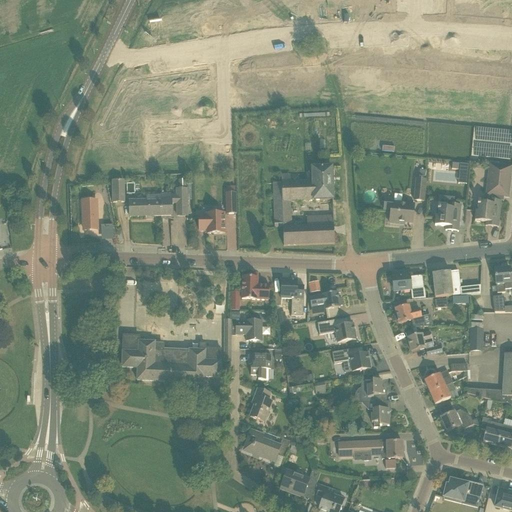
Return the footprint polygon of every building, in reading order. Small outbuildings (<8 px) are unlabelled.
[(321,0),(323,18),(340,17),(340,18),(350,17),(350,16),(366,15),(365,0),(321,0)] [(475,2),(457,0),(457,1),(456,12),(474,13),(475,2)] [(509,18),(510,0),(499,0),(498,17),(509,18)] [(343,86),(355,87),(356,69),(355,69),(344,68),(343,86)] [(355,69),(356,69),(355,87),(366,87),(367,69),(355,68),(355,69)] [(367,69),(366,87),(377,88),(378,70),(367,69)] [(309,89),(308,70),(298,71),(297,71),(299,90),(309,89)] [(308,70),(309,89),(321,88),(319,70),(308,70)] [(388,89),(389,71),(378,70),(377,88),(388,89)] [(297,71),(298,71),(297,71),(286,72),(288,90),(299,90),(297,71)] [(389,71),(388,89),(398,89),(400,71),(399,71),(389,71)] [(400,71),(398,89),(409,90),(411,72),(411,71),(399,71),(400,71)] [(286,72),(275,73),(277,91),(288,90),(286,72)] [(411,72),(409,90),(420,91),(421,73),(411,72)] [(264,74),(266,92),(277,91),(275,73),(264,74)] [(432,73),(421,73),(420,91),(431,91),(432,73)] [(432,73),(431,91),(443,92),(444,74),(432,73)] [(242,75),(242,76),(244,94),(255,93),(253,75),(254,75),(254,74),(242,75)] [(253,75),(255,93),(266,92),(264,74),(254,75),(253,75)] [(244,94),(242,76),(231,77),(233,95),(244,94)] [(451,97),(462,98),(464,80),(453,79),(451,97)] [(203,81),(203,80),(191,81),(192,81),(192,99),(203,99),(203,81)] [(475,81),(476,81),(464,80),(462,98),(473,99),(475,81)] [(181,100),(192,99),(192,81),(191,81),(180,82),(181,100)] [(203,81),(203,99),(214,99),(214,81),(203,81)] [(475,81),(473,99),(485,100),(486,82),(475,81)] [(492,99),(503,100),(505,82),(499,81),(499,82),(493,81),(492,99)] [(505,82),(503,100),(511,101),(511,82),(505,82)] [(486,196),(488,197),(488,204),(480,203),(481,202),(478,202),(477,212),(476,212),(475,221),(486,223),(485,227),(498,228),(501,199),(509,200),(511,166),(489,164),(486,196)] [(312,182),(282,183),(273,184),(274,228),(283,228),(283,247),(335,245),(334,216),(310,217),(307,217),(307,227),(291,228),(290,202),(333,201),(332,168),(312,169),(312,182)] [(424,202),(426,180),(416,179),(414,201),(424,202)] [(130,202),(130,217),(171,216),(171,204),(177,204),(177,216),(187,216),(187,189),(186,189),(186,180),(178,180),(178,189),(177,189),(177,196),(171,196),(171,195),(161,196),(161,202),(146,202),(146,201),(130,202)] [(113,203),(124,203),(124,182),(113,182),(113,203)] [(236,194),(235,194),(235,187),(226,187),(226,194),(226,195),(226,216),(237,215),(236,194)] [(400,223),(412,224),(414,205),(393,203),(394,199),(385,199),(384,210),(391,211),(390,214),(389,214),(388,219),(390,220),(389,224),(400,225),(400,223)] [(83,202),(84,231),(98,230),(97,202),(83,202)] [(461,206),(448,204),(447,208),(440,208),(440,207),(438,206),(437,216),(436,216),(435,226),(446,227),(445,231),(458,232),(461,206)] [(207,215),(199,216),(199,232),(207,232),(207,234),(225,234),(224,214),(207,215)] [(101,225),(102,240),(114,239),(113,224),(101,225)] [(510,269),(494,271),(496,285),(497,294),(505,293),(504,290),(511,289),(511,284),(510,269)] [(435,299),(461,296),(460,290),(458,272),(432,274),(435,299)] [(392,279),(394,292),(400,291),(400,292),(424,289),(423,276),(410,277),(392,279)] [(258,278),(243,278),(242,300),(268,301),(269,286),(258,285),(258,278)] [(303,317),(304,286),(297,286),(297,281),(291,281),(291,280),(284,279),(284,281),(282,281),(281,300),(291,300),(291,317),(303,317)] [(338,308),(340,308),(340,307),(343,306),(341,298),(338,299),(337,293),(323,296),(310,298),(312,308),(325,306),(327,319),(339,317),(338,308)] [(505,313),(503,297),(493,298),(495,313),(505,313)] [(435,309),(447,308),(447,300),(434,301),(435,309)] [(239,303),(231,303),(231,311),(239,311),(239,303)] [(422,317),(420,309),(410,311),(409,307),(395,310),(398,324),(411,321),(413,328),(426,327),(424,317),(422,317)] [(337,344),(356,341),(356,339),(357,338),(356,331),(354,332),(353,325),(349,326),(348,319),(317,324),(319,336),(336,333),(337,344)] [(246,342),(262,342),(263,321),(246,321),(246,322),(236,322),(236,336),(244,336),(244,334),(246,334),(246,342)] [(470,351),(483,352),(483,324),(470,324),(470,351)] [(434,349),(432,340),(431,336),(430,333),(422,335),(422,334),(408,338),(411,353),(425,349),(427,357),(443,353),(441,347),(434,349)] [(204,377),(220,378),(220,363),(221,363),(221,362),(220,362),(221,350),(205,349),(206,345),(200,345),(200,351),(189,351),(189,352),(163,351),(163,347),(155,346),(155,343),(139,342),(139,337),(123,336),(123,352),(122,368),(138,369),(137,381),(204,384),(204,377)] [(363,355),(362,348),(332,354),(334,365),(350,362),(352,373),(370,370),(370,368),(372,368),(371,361),(369,361),(368,354),(363,355)] [(248,365),(253,365),(253,367),(251,369),(250,376),(258,376),(258,381),(269,381),(269,370),(271,370),(271,355),(248,356),(248,365)] [(502,392),(481,390),(481,398),(507,405),(508,397),(511,397),(511,355),(505,355),(502,392)] [(430,394),(452,384),(447,372),(440,375),(424,382),(430,394)] [(382,389),(381,381),(370,381),(370,382),(363,382),(360,385),(361,389),(361,392),(364,394),(368,394),(368,403),(372,403),(387,402),(387,395),(385,395),(385,389),(382,389)] [(315,391),(325,390),(324,383),(314,384),(314,385),(311,386),(313,392),(315,391)] [(452,384),(430,394),(435,406),(450,399),(450,398),(457,395),(452,384)] [(270,394),(258,389),(254,400),(257,401),(250,418),(264,423),(272,403),(267,401),(270,394)] [(387,402),(372,403),(373,410),(373,415),(371,415),(372,423),(374,423),(374,429),(380,428),(380,427),(389,426),(389,414),(390,412),(390,402),(387,402)] [(464,430),(473,426),(479,427),(480,422),(474,420),(472,422),(469,416),(464,418),(460,411),(454,413),(451,407),(440,412),(443,418),(441,419),(447,433),(454,430),(456,434),(465,437),(466,434),(464,430)] [(483,443),(497,446),(502,426),(494,424),(488,422),(483,443)] [(497,446),(511,450),(511,428),(502,426),(497,446)] [(277,456),(284,458),(290,442),(282,439),(279,447),(260,440),(262,436),(251,431),(246,445),(254,448),(251,454),(274,463),(277,456)] [(396,469),(395,460),(403,460),(402,442),(386,443),(386,444),(382,444),(382,442),(339,444),(339,458),(354,457),(354,462),(361,462),(361,463),(371,462),(371,456),(381,456),(381,451),(387,451),(387,460),(385,460),(386,470),(396,469)] [(287,472),(280,490),(303,498),(306,489),(314,491),(320,474),(312,472),(309,480),(287,472)] [(478,511),(485,487),(475,485),(456,480),(455,483),(449,481),(447,491),(448,491),(446,501),(449,502),(448,504),(455,506),(456,504),(458,505),(461,493),(473,496),(471,501),(480,504),(477,511),(478,511)] [(335,491),(321,486),(317,496),(323,498),(319,510),(320,511),(319,511),(339,511),(344,500),(333,496),(335,491)] [(509,511),(511,511),(511,493),(499,490),(495,507),(496,508),(497,507),(502,508),(501,509),(504,509),(509,510),(509,511)]
